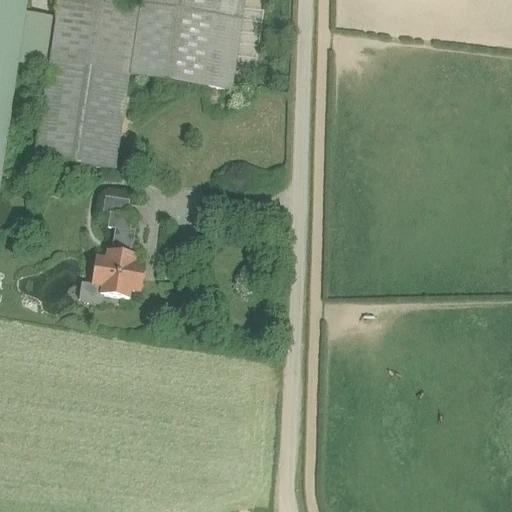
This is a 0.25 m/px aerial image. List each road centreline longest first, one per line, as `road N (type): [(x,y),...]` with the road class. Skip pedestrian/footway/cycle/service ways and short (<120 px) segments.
road 1 (unclassified): [(304,0),(291,511)]
road 2 (track): [(313,511),(323,0)]
